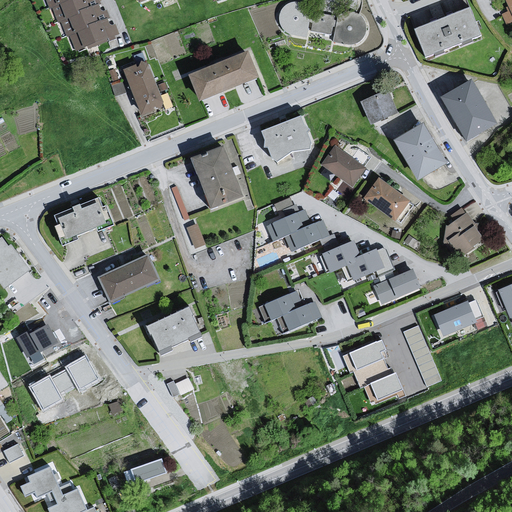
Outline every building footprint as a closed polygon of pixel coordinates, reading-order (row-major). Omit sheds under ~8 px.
[(68,0),(52,7),(58,23),(61,21),(99,5),(101,4),(99,0),(68,0)] [(356,45),(360,42),(364,38),(365,33),(365,28),(363,23),(360,19),(356,16),(351,15),(346,15),(341,17),(337,20),(308,13),(304,9),(300,6),(295,4),(290,5),(285,7),(281,10),(278,15),(277,20),(278,25),(280,30),(284,34),(289,36),(295,37),(300,35),(304,32),(332,37),(331,43),(340,44),(345,46),(351,47),(356,45)] [(101,9),(99,5),(61,21),(67,36),(70,36),(108,19),(110,17),(107,10),(103,10),(101,9)] [(471,8),(414,31),(427,60),(483,37),(471,8)] [(511,21),(511,15),(510,11),(501,15),(506,25),(511,21)] [(109,23),(108,19),(70,36),(76,51),(87,46),(88,49),(108,41),(107,39),(120,34),(115,24),(112,25),(109,23)] [(250,54),(190,77),(202,104),(261,81),(250,54)] [(149,65),(124,74),(143,119),(162,110),(164,105),(149,65)] [(473,78),(441,96),(466,141),(498,123),(473,78)] [(388,88),(361,100),(372,125),(399,113),(388,88)] [(301,118),(260,133),(264,143),(268,143),(266,148),(267,151),(270,151),(274,161),(278,166),(294,154),(313,153),(313,148),(310,137),(313,133),(306,129),(301,118)] [(423,124),(396,140),(418,176),(444,160),(423,124)] [(335,145),(321,165),(354,187),(368,166),(335,145)] [(226,150),(194,162),(213,212),(247,202),(226,150)] [(379,177),(363,199),(394,222),(410,200),(379,177)] [(276,201),(281,217),(298,212),(294,195),(276,201)] [(77,215),(59,222),(62,227),(55,229),(63,248),(80,243),(78,239),(98,232),(98,234),(116,227),(107,209),(104,211),(101,200),(94,202),(96,208),(84,211),(82,208),(76,210),(77,215)] [(303,212),(265,226),(272,243),(283,239),(310,227),(303,212)] [(484,239),(467,213),(444,228),(460,254),(484,239)] [(196,247),(207,243),(198,222),(188,226),(196,247)] [(310,227),(283,239),(289,256),(329,239),(322,223),(310,227)] [(1,237),(0,237),(0,286),(1,288),(28,268),(11,244),(8,246),(1,237)] [(355,243),(324,257),(331,273),(348,267),(363,260),(355,243)] [(363,260),(348,267),(356,285),(386,271),(378,253),(363,260)] [(148,257),(98,280),(112,306),(160,282),(148,257)] [(414,273),(374,289),(382,307),(422,291),(414,273)] [(511,287),(500,293),(511,321),(511,287)] [(296,294),(265,307),(272,323),(282,318),(303,309),(296,294)] [(477,301),(436,317),(445,339),(478,325),(477,321),(484,318),(477,301)] [(282,318),(289,335),(321,322),(314,305),(303,309),(282,318)] [(187,307),(144,328),(158,354),(201,337),(187,307)] [(47,321),(17,338),(30,360),(59,343),(47,321)] [(404,329),(409,341),(424,334),(419,323),(404,329)] [(382,340),(350,353),(372,405),(404,392),(382,340)] [(84,355),(30,387),(43,410),(77,391),(80,396),(101,383),(84,355)] [(173,396),(194,388),(189,375),(168,382),(173,396)] [(20,443),(5,447),(9,459),(24,455),(20,443)] [(161,459),(130,470),(135,483),(165,472),(161,459)] [(51,465),(27,475),(29,480),(19,484),(24,496),(34,492),(36,496),(52,490),(57,503),(48,507),(49,511),(95,511),(93,508),(86,511),(77,489),(63,495),(51,465)]
